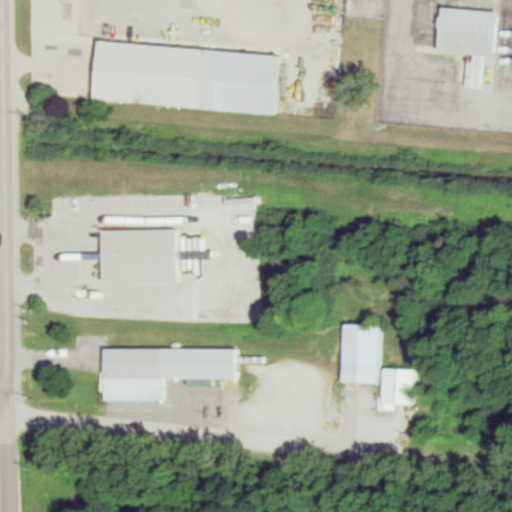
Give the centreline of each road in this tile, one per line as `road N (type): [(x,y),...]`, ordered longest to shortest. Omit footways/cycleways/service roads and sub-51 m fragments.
road 1 (residential): [(9,511),(3,0)]
road 2 (residential): [(0,414),(393,455)]
